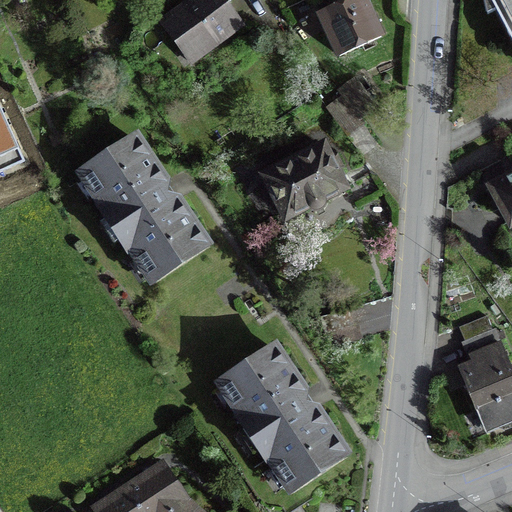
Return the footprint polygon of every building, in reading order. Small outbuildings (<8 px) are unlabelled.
[(191,0),(159,24),(190,65),(241,27),(220,0),(191,0)] [(338,58),(379,39),(361,0),(355,0),(319,17),(338,58)] [(511,0),(488,0),(511,45),(511,0)] [(354,81),(338,93),(342,98),(358,119),(374,107),(354,81)] [(342,98),(326,109),(345,136),(361,125),(358,119),(342,98)] [(0,173),(25,163),(0,104),(0,173)] [(192,232),(194,230),(175,202),(169,207),(156,189),(163,184),(145,156),(143,157),(131,141),(79,175),(101,208),(99,210),(127,252),(129,250),(151,283),(203,248),(192,232)] [(323,200),(343,190),(321,148),(263,178),(284,219),(305,209),(311,213),(318,212),(323,207),(323,200)] [(511,175),(498,183),(498,184),(489,189),(510,227),(511,225),(511,175)] [(319,319),(323,336),(352,328),(347,311),(319,319)] [(491,332),(485,318),(457,329),(472,365),(459,370),(483,430),(511,418),(511,377),(493,331),(491,332)] [(331,441),(333,439),(314,411),(307,416),(295,398),(302,393),(283,365),(281,366),(270,350),(218,385),(240,417),(237,419),(265,461),(268,459),(290,492),(342,457),(331,441)] [(196,511),(186,502),(167,473),(149,485),(144,477),(92,511),(93,511),(196,511)]
